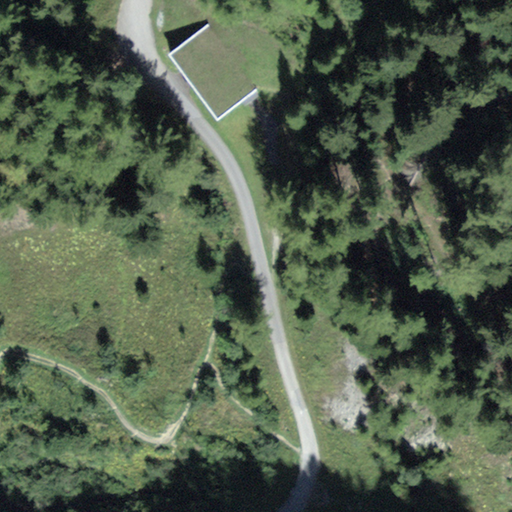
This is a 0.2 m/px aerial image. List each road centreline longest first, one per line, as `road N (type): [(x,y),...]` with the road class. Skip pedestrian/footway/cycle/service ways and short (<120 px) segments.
road 1 (track): [(270,254),(152,29),(150,0)]
road 2 (track): [(308,511),(309,421),(270,254)]
